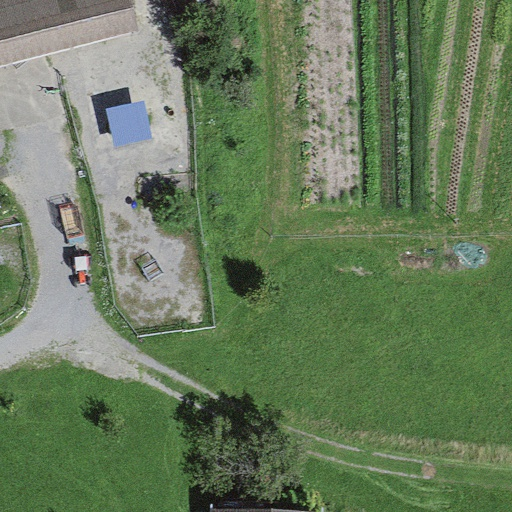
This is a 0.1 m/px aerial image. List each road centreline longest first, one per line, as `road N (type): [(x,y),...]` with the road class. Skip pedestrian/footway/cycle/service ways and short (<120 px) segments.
road 1 (track): [(511,473),(405,461),(261,422),(138,371),(57,310)]
road 2 (residential): [(0,353),(34,336),(57,310),(61,289),(60,212),(34,107)]
